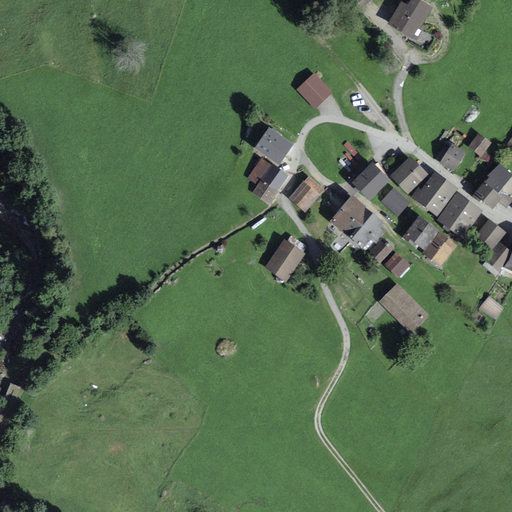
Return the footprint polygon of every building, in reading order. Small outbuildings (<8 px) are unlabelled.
[(432,10),(415,0),(413,0),(408,9),(401,4),(387,28),(413,43),(432,10)] [(333,94),(314,75),(298,91),(317,111),(333,94)] [(292,146),(268,130),(254,150),(280,168),(289,156),(286,155),(292,146)] [(492,145),(479,135),(469,148),(482,158),(492,145)] [(466,157),(452,147),(440,164),(454,174),(466,157)] [(429,178),(411,158),(390,178),(408,197),(429,178)] [(288,178),(261,160),(248,180),(258,187),(253,195),(269,206),(288,178)] [(511,176),(500,166),(485,184),(503,199),(508,203),(511,198),(511,176)] [(389,184),(372,167),(352,186),(369,203),(389,184)] [(458,191),(435,173),(421,191),(418,189),(411,199),(436,219),(458,191)] [(319,198),(303,183),(288,200),(304,214),(319,198)] [(503,199),(485,184),(474,197),(493,212),(503,199)] [(410,204),(394,189),(381,203),(397,219),(410,204)] [(482,213),(457,195),(437,222),(462,241),(482,213)] [(384,225),(352,198),(330,224),(362,251),(370,241),(375,246),(386,233),(381,229),(384,225)] [(439,234),(419,217),(401,238),(410,246),(414,242),(424,251),(436,238),(439,234)] [(506,235),(489,221),(477,236),(494,250),(506,235)] [(454,251),(436,238),(424,251),(422,255),(440,269),(454,251)] [(394,250),(383,241),(370,254),(381,264),(394,250)] [(305,257),(283,242),(265,269),(286,283),(305,257)] [(511,255),(500,244),(485,262),(500,274),(505,269),(509,261),(511,255)] [(410,266),(396,254),(385,267),(398,279),(410,266)] [(429,317),(397,286),(379,304),(411,335),(429,317)] [(502,306),(489,297),(480,310),(493,319),(502,306)]
